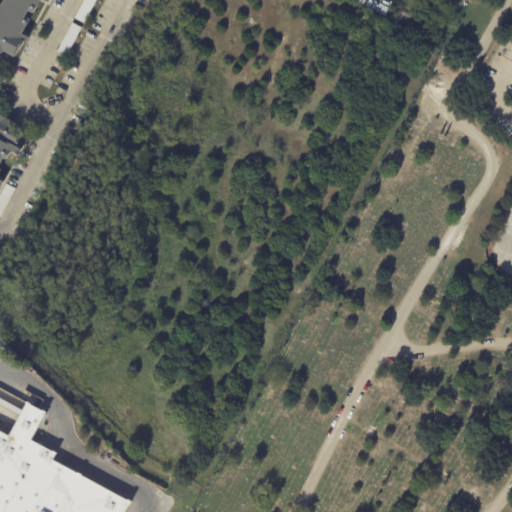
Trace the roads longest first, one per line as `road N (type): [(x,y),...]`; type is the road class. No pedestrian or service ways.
road 1 (residential): [(121,0),(0,229)]
road 2 (residential): [(74,0),(21,101),(59,121)]
